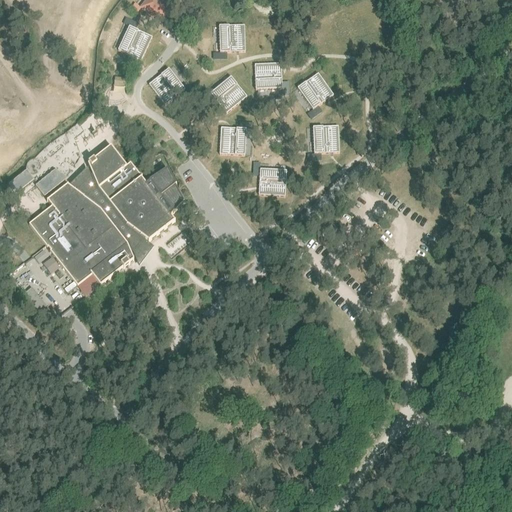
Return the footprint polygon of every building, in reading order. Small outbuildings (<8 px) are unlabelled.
[(147,0),(141,8),(160,23),(172,9),(160,0),(147,0)] [(246,53),(245,26),(219,27),(220,54),(246,53)] [(141,62),(153,38),(130,27),(118,52),(141,62)] [(281,64),(255,65),(256,91),(282,90),(281,64)] [(149,86),(165,107),(185,91),(169,70),(149,86)] [(334,96),(318,74),(297,89),(313,111),(334,96)] [(115,78),(114,87),(119,87),(119,84),(124,85),(124,79),(115,78)] [(227,115),(247,98),(231,78),(210,95),(227,115)] [(246,129),(246,135),(253,135),(253,123),(240,123),(240,128),(246,129)] [(340,154),(339,127),(313,128),(314,155),(340,154)] [(221,128),(219,155),(245,157),(246,130),(221,128)] [(52,208),(29,225),(47,246),(49,248),(48,249),(49,251),(78,287),(92,276),(101,287),(107,282),(110,280),(111,279),(113,277),(121,271),(124,269),(125,268),(127,266),(131,263),(135,260),(132,256),(154,239),(157,236),(161,233),(165,230),(169,227),(172,224),(175,222),(171,217),(184,204),(175,187),(176,186),(168,170),(149,182),(149,183),(146,185),(142,179),(131,163),(126,167),(111,147),(107,150),(105,152),(101,155),(98,157),(94,160),(88,165),(91,172),(81,182),(73,190),(68,186),(47,202),(52,208)] [(15,194),(33,179),(26,170),(8,185),(15,194)] [(58,170),(37,183),(43,194),(65,181),(58,170)] [(259,196),(285,198),(287,172),(260,171),(259,196)] [(44,261),(39,255),(35,258),(39,264),(44,261)] [(59,269),(52,259),(43,266),(51,275),(59,269)] [(32,287),(23,294),(48,327),(57,320),(32,287)]
